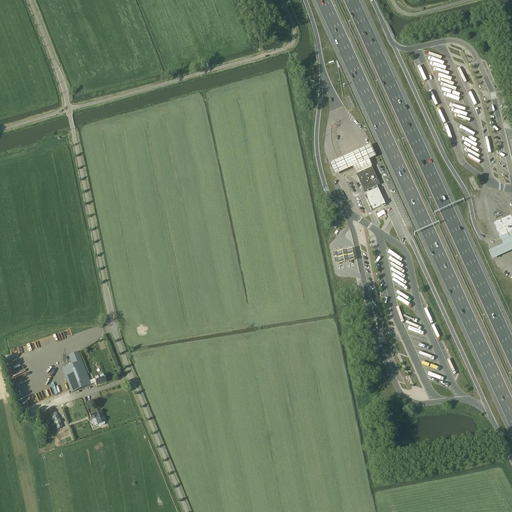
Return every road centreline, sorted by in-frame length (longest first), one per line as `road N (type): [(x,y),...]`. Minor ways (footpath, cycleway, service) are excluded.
road 1 (motorway): [(321,0),(511,417)]
road 2 (unclassified): [(189,511),(123,350),(68,109)]
road 3 (motorway): [(511,350),(353,0)]
road 4 (unclassified): [(262,56),(68,109)]
